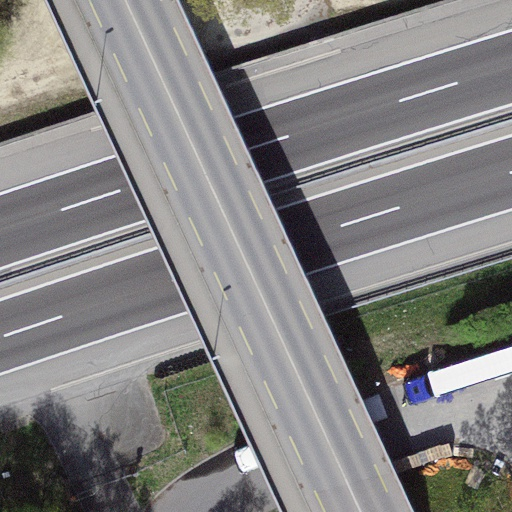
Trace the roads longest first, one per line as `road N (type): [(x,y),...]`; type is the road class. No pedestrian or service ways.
road 1 (unclassified): [(357,511),(114,0)]
road 2 (motorway): [(0,349),(232,268),(511,188)]
road 3 (motorway): [(511,84),(185,177),(0,242)]
